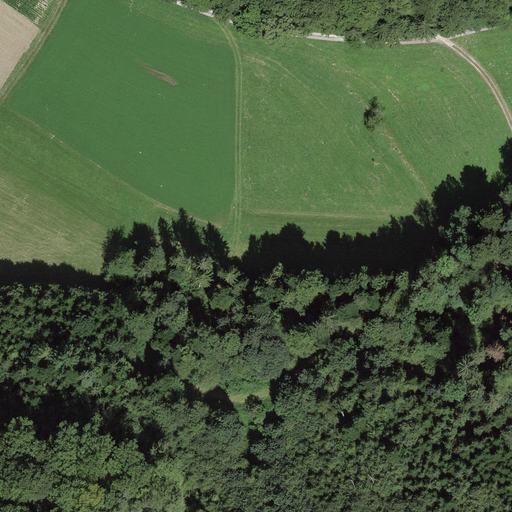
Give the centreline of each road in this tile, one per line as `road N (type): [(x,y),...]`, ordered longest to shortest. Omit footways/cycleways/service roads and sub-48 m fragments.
road 1 (track): [(511,272),(475,309),(340,340),(248,398),(124,366),(0,362)]
road 2 (track): [(175,0),(273,30),(366,40),(511,20)]
